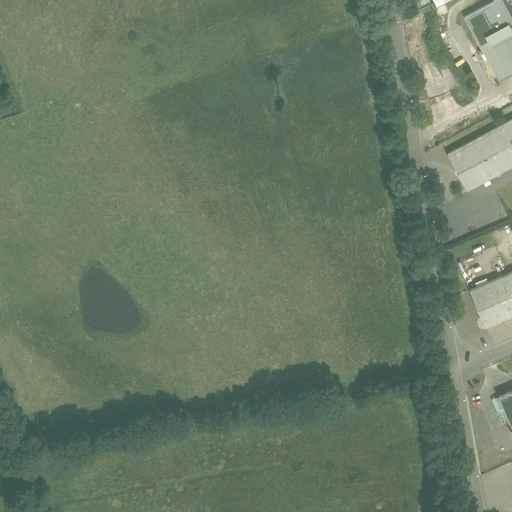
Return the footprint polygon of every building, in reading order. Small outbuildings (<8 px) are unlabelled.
[(511,0),(493,0),(465,15),(483,49),(482,50),(481,51),(485,57),(486,58),(487,57),(500,80),(511,73),(511,0)] [(430,3),(421,8),(424,13),(433,8),(430,3)] [(511,118),(457,147),(448,152),(457,169),(455,169),(457,173),(459,172),(468,189),(477,184),(477,183),(511,164),(511,118)] [(511,270),(470,288),(486,326),(511,314),(511,270)] [(511,389),(500,395),(509,417),(511,423),(511,389)] [(509,417),(500,395),(492,398),(502,420),(509,417)]
